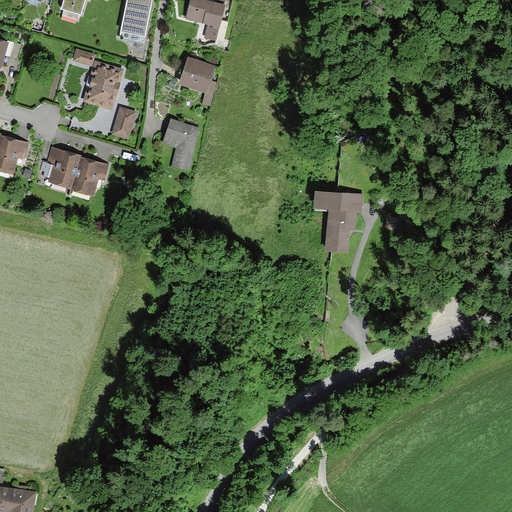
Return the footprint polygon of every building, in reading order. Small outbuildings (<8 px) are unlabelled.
[(81,14),(85,0),(63,0),(61,8),(81,14)] [(126,0),(119,36),(144,41),(152,0),(126,0)] [(209,3),(198,0),(191,0),(187,17),(209,22),(205,37),(216,40),(215,44),(222,45),(228,21),(220,19),(223,7),(224,1),(219,0),(214,0),(214,4),(209,3)] [(14,42),(10,56),(17,58),(21,44),(14,42)] [(94,55),(77,50),(74,59),(91,64),(94,55)] [(214,68),(188,59),(180,81),(207,90),(214,68)] [(121,70),(97,63),(93,76),(89,76),(86,84),(90,87),(86,99),(110,106),(114,94),(112,93),(116,83),(117,83),(121,70)] [(128,137),(135,112),(121,108),(113,133),(128,137)] [(199,127),(171,118),(168,127),(169,128),(166,137),(178,141),(172,165),(189,169),(199,127)] [(0,137),(0,136),(0,166),(12,170),(16,155),(23,157),(27,143),(14,139),(13,142),(0,137)] [(72,184),(80,158),(65,154),(66,151),(53,148),(49,162),(43,160),(40,170),(44,171),(43,176),(72,184)] [(80,158),(72,184),(72,186),(92,191),(96,177),(103,179),(107,165),(94,161),(94,163),(80,159),(80,158)] [(361,194),(323,190),(321,206),(335,208),(332,238),(328,238),(327,249),(346,251),(348,228),(353,228),(355,203),(360,204),(361,194)] [(18,491),(0,487),(0,511),(29,511),(33,493),(26,492),(26,486),(19,485),(18,491)]
